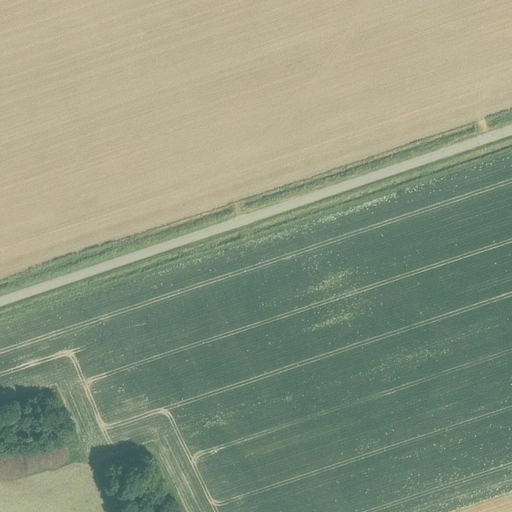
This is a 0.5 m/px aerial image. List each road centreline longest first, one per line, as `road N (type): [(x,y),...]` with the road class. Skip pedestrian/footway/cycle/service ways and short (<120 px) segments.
road 1 (unclassified): [(0,300),(511,127)]
road 2 (track): [(0,474),(49,481),(147,452),(181,511)]
